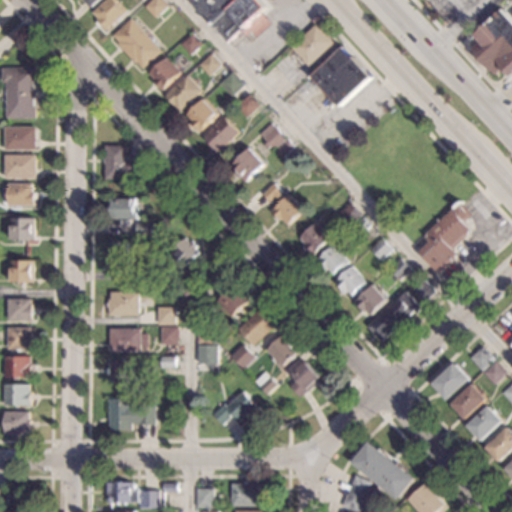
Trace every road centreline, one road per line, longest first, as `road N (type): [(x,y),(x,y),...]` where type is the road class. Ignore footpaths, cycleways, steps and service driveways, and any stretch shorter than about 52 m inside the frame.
road 1 (residential): [(492,511),(27,0)]
road 2 (residential): [(69,511),(77,57)]
road 3 (residential): [(313,459),(0,462)]
road 4 (residential): [(511,268),(313,459)]
road 5 (primary): [(332,0),(471,151)]
road 6 (primary): [(511,136),(428,44)]
